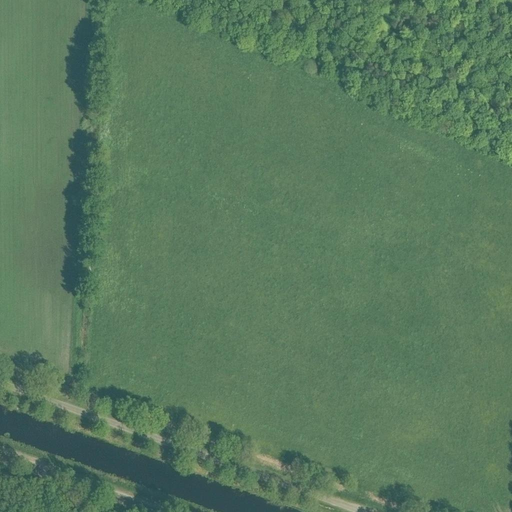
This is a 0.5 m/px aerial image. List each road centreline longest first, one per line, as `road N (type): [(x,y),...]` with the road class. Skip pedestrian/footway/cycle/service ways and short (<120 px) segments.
road 1 (unclassified): [(367,511),(0,383)]
road 2 (tertiary): [(154,511),(0,456)]
